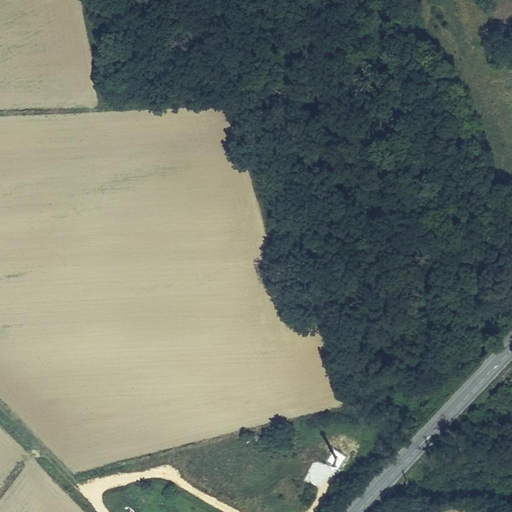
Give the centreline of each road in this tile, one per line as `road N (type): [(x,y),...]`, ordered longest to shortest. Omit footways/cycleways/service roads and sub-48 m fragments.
road 1 (secondary): [(356,511),(511,349)]
road 2 (track): [(0,409),(98,511)]
